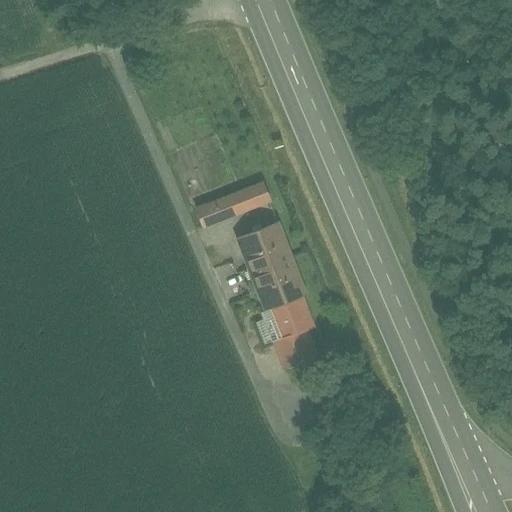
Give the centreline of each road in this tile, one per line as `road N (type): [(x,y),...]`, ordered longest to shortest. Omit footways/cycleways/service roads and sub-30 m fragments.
road 1 (primary): [(271,0),(483,511)]
road 2 (unclassified): [(0,79),(231,0)]
